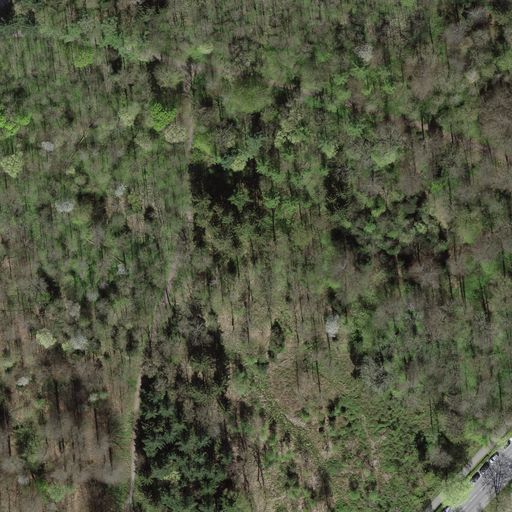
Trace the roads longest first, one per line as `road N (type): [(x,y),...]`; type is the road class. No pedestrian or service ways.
road 1 (track): [(0,37),(35,33),(232,72),(375,109),(511,158)]
road 2 (track): [(189,65),(189,214),(143,363),(128,511)]
road 3 (track): [(511,420),(427,511)]
